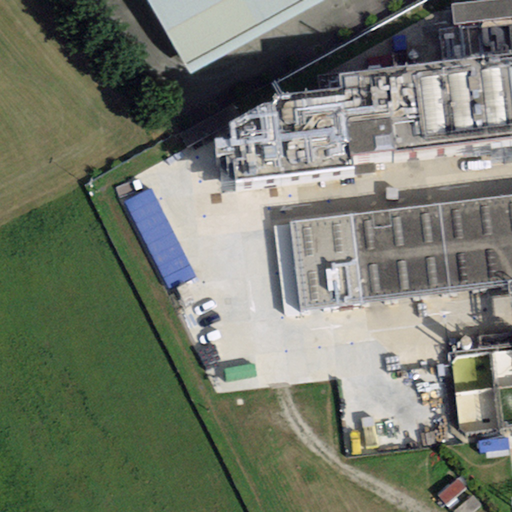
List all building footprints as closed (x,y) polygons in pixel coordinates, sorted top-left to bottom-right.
[(149,0),(192,76),(330,0),(149,0)] [(511,0),(492,0),(455,5),(462,58),(343,75),(346,92),(231,108),(235,137),(218,139),(226,198),(399,174),(398,167),(493,154),(495,171),(511,168),(511,0)] [(290,225),(300,311),(511,282),(511,195),(291,222),(290,225)] [(273,227),(286,316),(300,314),(300,311),(290,225),(273,227)] [(323,380),(381,377),(380,346),(321,349),(323,380)]
